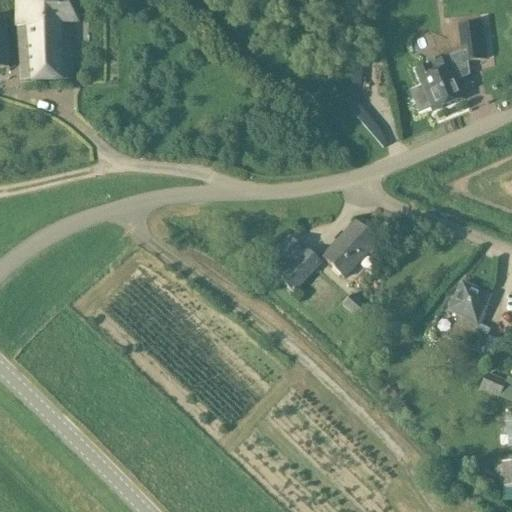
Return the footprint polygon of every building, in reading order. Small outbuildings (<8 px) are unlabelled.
[(14,0),(16,28),(17,28),(20,83),(32,82),(32,84),(61,83),(61,82),(74,81),(71,25),(78,25),(77,0),(14,0)] [(0,71),(10,71),(6,22),(0,22),(0,71)] [(455,76),(468,71),(467,64),(486,61),(480,25),(458,29),(462,53),(415,72),(422,88),(410,93),(418,113),(430,108),(432,113),(465,100),(455,76)] [(362,63),(362,51),(353,51),(353,63),(362,63)] [(361,84),(363,63),(362,63),(353,63),(351,84),(361,84)] [(321,259),(344,281),(368,254),(371,257),(377,250),(375,248),(378,245),(355,223),(321,259)] [(303,253),(288,238),(261,266),(293,297),(322,266),(305,250),(303,253)] [(448,314),(457,318),(447,341),(479,356),(491,362),(499,345),(493,342),(494,340),(488,337),(475,331),(477,327),(490,298),(461,285),(448,314)] [(353,295),(342,307),(356,321),(367,309),(353,295)] [(499,400),(499,399),(511,404),(511,381),(507,379),(505,382),(487,374),(479,391),(499,400)] [(511,463),(500,464),(501,489),(511,488),(511,463)]
